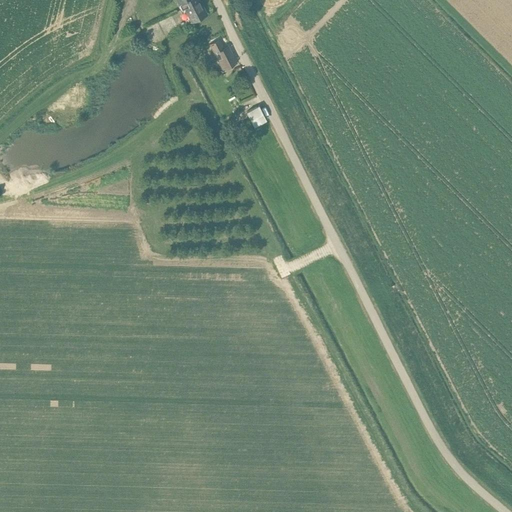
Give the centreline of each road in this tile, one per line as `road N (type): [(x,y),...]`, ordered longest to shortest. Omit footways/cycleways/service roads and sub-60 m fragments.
road 1 (unclassified): [(504,511),(432,433),(228,27)]
road 2 (track): [(0,136),(97,63),(109,0)]
